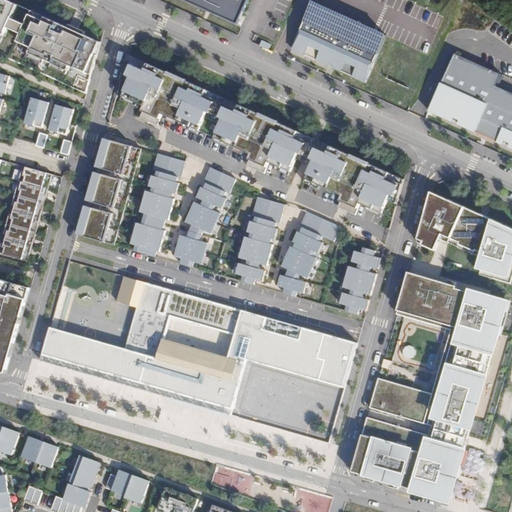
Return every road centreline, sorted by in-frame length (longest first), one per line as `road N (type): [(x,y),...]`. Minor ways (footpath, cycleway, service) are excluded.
road 1 (residential): [(126,9),(14,394)]
road 2 (residential): [(335,484),(435,148)]
road 3 (residential): [(435,148),(126,9)]
road 4 (residential): [(335,484),(14,394)]
